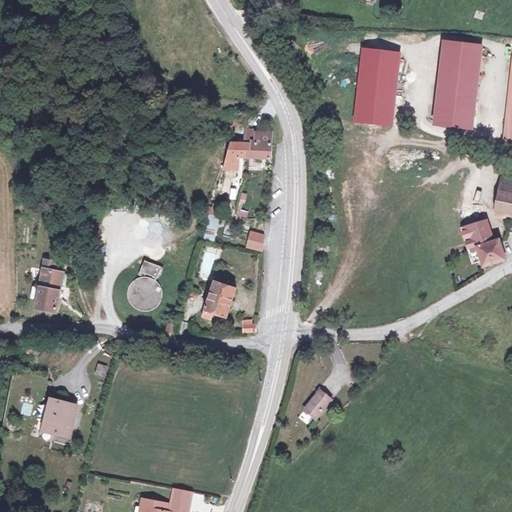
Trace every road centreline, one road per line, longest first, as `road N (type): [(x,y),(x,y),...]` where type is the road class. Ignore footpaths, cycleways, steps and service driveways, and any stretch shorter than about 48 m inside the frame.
road 1 (secondary): [(287,338),(304,147),(286,83),(254,55)]
road 2 (secondary): [(254,55),(287,131),(274,340)]
road 3 (unclassified): [(274,340),(0,333)]
road 4 (residential): [(287,338),(391,332),(511,271)]
